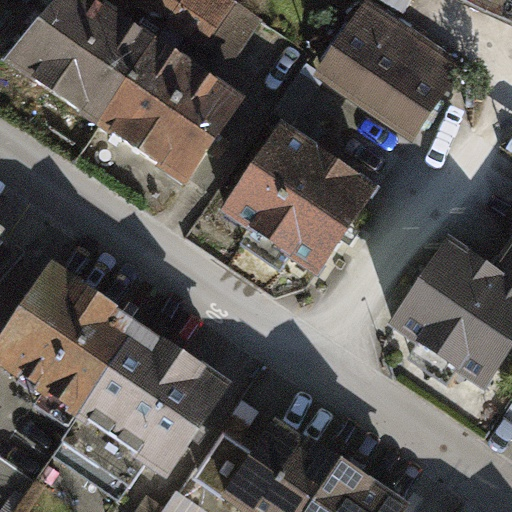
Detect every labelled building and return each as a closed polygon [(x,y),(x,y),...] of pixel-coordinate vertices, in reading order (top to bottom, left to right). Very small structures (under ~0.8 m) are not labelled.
[(154,47),(86,0),(61,0),(7,67),(98,129),(154,47)] [(140,0),(174,22),(188,0),(140,0)] [(250,15),(227,0),(188,0),(174,22),(224,55),(250,15)] [(511,0),(482,0),(511,11),(511,0)] [(413,139),(449,86),(357,25),(321,77),(413,139)] [(240,106),(154,47),(98,129),(184,188),(240,106)] [(319,92),(299,79),(276,113),(297,126),(319,92)] [(371,197),(282,136),(229,213),(318,274),(371,197)] [(0,287),(29,253),(0,234),(0,287)] [(511,250),(493,279),(449,249),(393,332),(485,395),(511,354),(511,250)] [(142,332),(56,275),(1,358),(86,415),(142,332)] [(174,476),(231,390),(142,332),(86,415),(66,446),(133,490),(151,462),(174,476)] [(310,511),(342,468),(279,427),(259,456),(228,437),(198,480),(246,511),(310,511)] [(405,511),(406,511),(342,468),(310,511),(405,511)]
